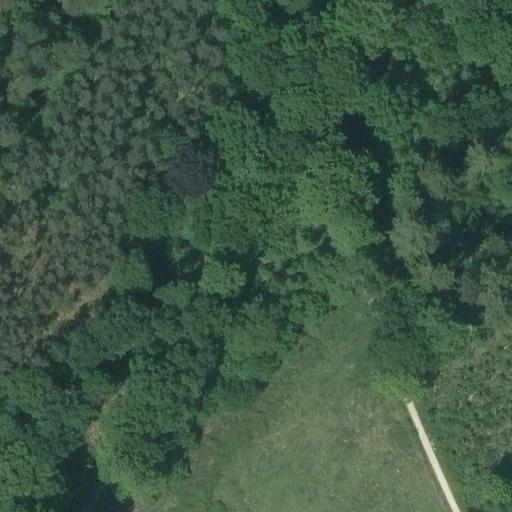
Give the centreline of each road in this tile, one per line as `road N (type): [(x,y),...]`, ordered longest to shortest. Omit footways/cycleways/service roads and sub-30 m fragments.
road 1 (track): [(68,511),(137,411),(279,144)]
road 2 (track): [(455,511),(345,238),(279,144)]
road 3 (track): [(279,144),(360,0)]
road 4 (track): [(279,144),(245,99),(206,0)]
